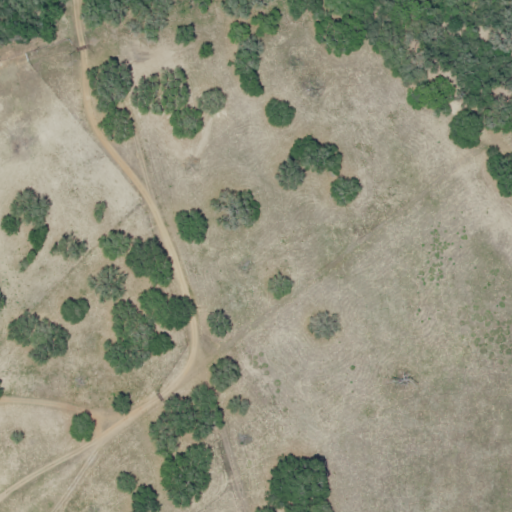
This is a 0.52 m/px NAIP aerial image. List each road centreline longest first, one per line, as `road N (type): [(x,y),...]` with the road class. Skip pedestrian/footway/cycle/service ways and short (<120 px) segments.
road 1 (track): [(0,403),(130,416),(195,358),(195,323),(177,259),(92,125),(80,0)]
road 2 (track): [(357,0),(511,156)]
